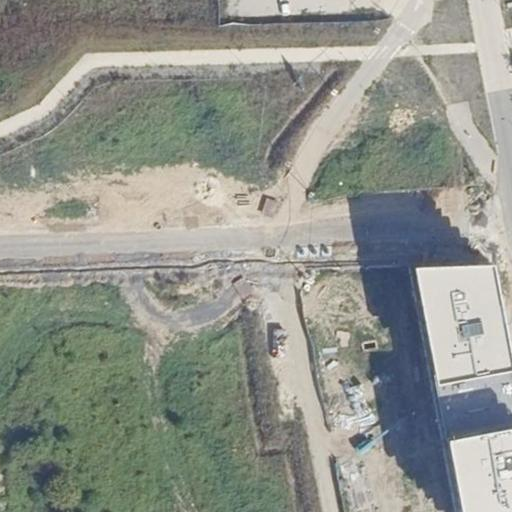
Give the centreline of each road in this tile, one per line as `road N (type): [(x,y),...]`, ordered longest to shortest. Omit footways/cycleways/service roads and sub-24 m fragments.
road 1 (residential): [(511,224),(0,247)]
road 2 (residential): [(484,0),(511,139)]
